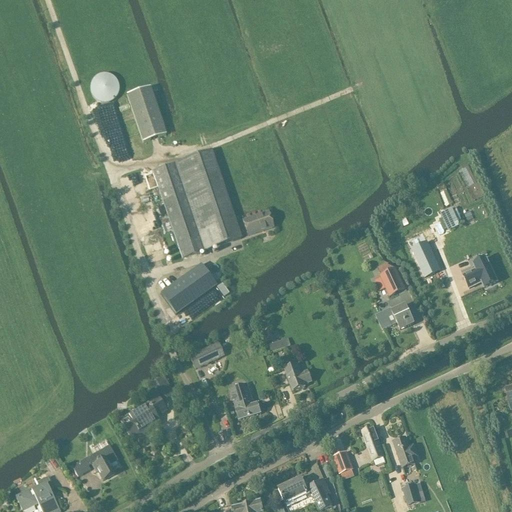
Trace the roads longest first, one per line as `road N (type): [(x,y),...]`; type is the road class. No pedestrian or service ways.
road 1 (unclassified): [(123,511),(511,311)]
road 2 (tertiary): [(185,511),(511,347)]
road 3 (track): [(146,277),(47,0)]
road 4 (track): [(112,173),(212,146),(352,89)]
